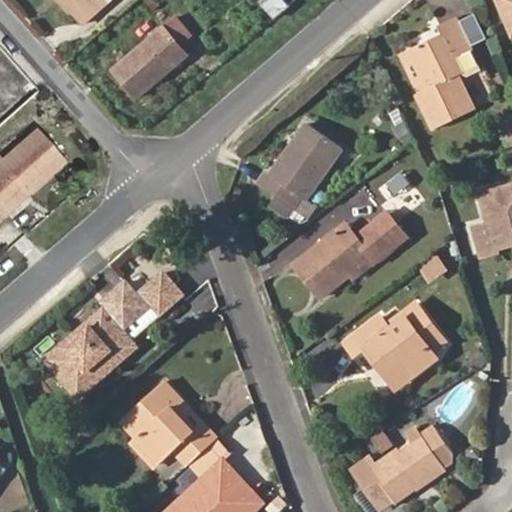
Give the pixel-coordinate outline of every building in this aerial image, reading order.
[(66,0),(85,21),(109,0),(66,0)] [(265,0),(263,2),(275,18),(289,6),(284,0),(265,0)] [(511,0),(489,0),(504,36),(511,32),(511,0)] [(137,97),(181,61),(173,51),(181,45),(192,35),(176,17),(115,68),(137,97)] [(454,79),(457,77),(451,62),(465,55),(450,22),(432,30),(435,37),(404,51),(423,91),(415,95),(412,97),(428,132),(468,113),(454,79)] [(181,61),(188,55),(181,45),(173,51),(181,61)] [(404,51),(397,55),(415,95),(423,91),(404,51)] [(505,148),(511,144),(511,113),(493,123),(505,148)] [(295,201),(298,203),(337,152),(303,127),(264,178),(261,175),(252,187),(285,213),(295,201)] [(0,214),(61,162),(34,131),(0,158),(0,214)] [(414,175),(396,187),(411,211),(430,199),(414,175)] [(511,182),(474,195),(482,223),(470,227),(479,257),(494,251),(493,248),(511,242),(511,241),(511,182)] [(343,279),(368,259),(393,239),(375,215),(347,237),(339,228),(289,269),(315,302),(343,279)] [(343,279),(346,284),(371,264),(368,259),(343,279)] [(410,274),(422,289),(441,273),(428,259),(410,274)] [(133,296),(151,318),(174,300),(156,278),(133,296)] [(113,328),(137,309),(117,286),(95,305),(113,328)] [(428,359),(424,352),(437,342),(408,303),(392,316),(396,321),(383,331),(373,318),(341,344),(352,359),(361,351),(370,364),(375,360),(394,385),(428,359)] [(97,377),(92,371),(122,346),(95,313),(35,364),(66,403),(97,377)] [(97,377),(127,351),(122,346),(92,371),(97,377)] [(389,388),(394,385),(375,360),(370,364),(389,388)] [(195,427),(189,432),(166,406),(172,401),(157,385),(115,422),(128,437),(126,439),(150,467),(165,454),(179,470),(199,452),(209,443),(195,427)] [(166,406),(189,432),(195,427),(172,401),(166,406)] [(368,473),(357,480),(364,489),(375,482),(386,499),(404,487),(408,492),(445,465),(446,457),(427,433),(391,458),(388,454),(365,470),(368,473)] [(121,443),(146,471),(150,467),(126,439),(121,443)] [(214,465),(222,457),(209,443),(199,452),(212,467),(214,465)] [(179,470),(193,485),(212,467),(199,452),(179,470)] [(247,511),(254,506),(242,494),(236,499),(221,483),(227,478),(214,465),(212,467),(193,485),(164,511),(247,511)] [(242,494),(227,478),(221,483),(236,499),(242,494)] [(376,506),(386,499),(375,482),(364,489),(376,506)] [(386,499),(390,505),(408,492),(404,487),(386,499)]
